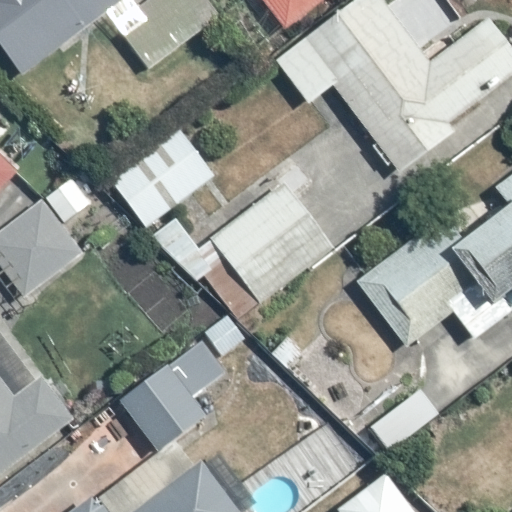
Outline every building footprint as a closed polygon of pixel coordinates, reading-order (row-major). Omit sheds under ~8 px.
[(126,0),(0,0),(0,48),(23,79),(128,1),(126,0)] [(260,0),(285,32),(327,0),(260,0)] [(431,66),(381,0),(358,0),(275,63),(307,106),(331,88),(398,177),(453,135),(447,127),(511,77),(511,56),(488,24),(431,66)] [(144,229),(213,179),(177,129),(108,180),(144,229)] [(0,193),(18,175),(0,157),(0,193)] [(405,348),(454,311),(475,339),(511,312),(511,177),(495,190),(508,208),(455,247),(437,223),(357,283),(405,348)] [(286,188),(211,243),(258,307),(333,251),(286,188)] [(0,238),(0,269),(24,301),(84,256),(45,205),(0,238)] [(217,261),(173,219),(152,240),(197,282),(217,261)] [(119,404),(157,454),(205,418),(166,368),(119,404)] [(0,477),(72,423),(37,378),(9,399),(0,386),(0,477)] [(425,391),(361,434),(378,460),(442,417),(425,391)] [(237,511),(201,464),(136,511),(100,511),(90,499),(72,511),(237,511)] [(411,511),(384,477),(338,511),(411,511)]
